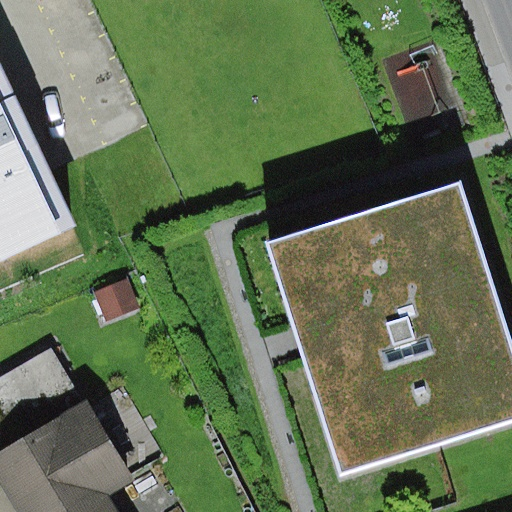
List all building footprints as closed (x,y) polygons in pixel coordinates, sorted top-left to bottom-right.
[(0,267),(77,232),(0,66),(0,267)] [(511,360),(457,186),(267,245),(298,343),(304,362),(340,477),(511,422),(511,360)] [(128,279),(94,292),(106,321),(139,308),(128,279)] [(0,379),(0,448),(1,450),(83,398),(52,347),(0,379)] [(0,450),(0,492),(12,511),(113,511),(103,496),(134,477),(83,398),(1,450),(0,450)]
